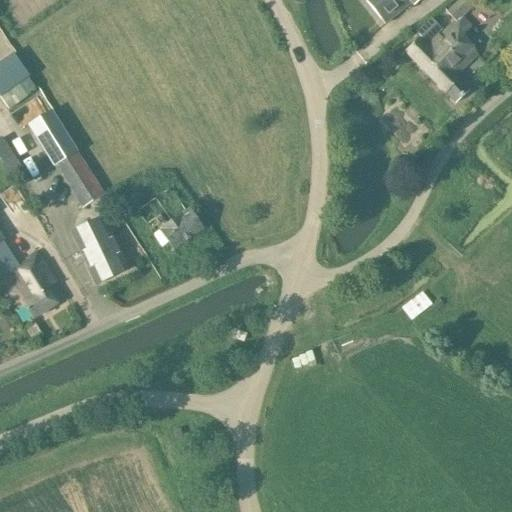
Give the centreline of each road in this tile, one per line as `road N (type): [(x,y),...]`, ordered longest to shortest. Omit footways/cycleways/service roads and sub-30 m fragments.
road 1 (unclassified): [(284,264),(317,278),(386,233),(474,118),(511,90)]
road 2 (unclassified): [(0,373),(240,264),(284,264)]
road 3 (unclassified): [(284,264),(306,162),(304,108),(282,37),(258,0)]
road 4 (unclassified): [(0,436),(111,398),(232,411)]
road 5 (unclassified): [(232,411),(284,264)]
